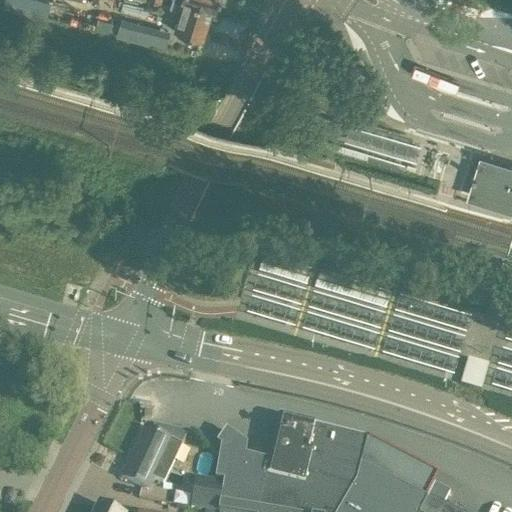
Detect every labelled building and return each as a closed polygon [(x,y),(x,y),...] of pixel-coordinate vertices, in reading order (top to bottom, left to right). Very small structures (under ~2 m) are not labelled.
[(45,15),(49,1),(46,0),(2,0),(2,2),(1,6),(44,18),(45,15)] [(189,0),(171,0),(169,6),(180,10),(173,31),(176,32),(176,33),(183,35),(183,34),(201,39),(210,7),(189,0)] [(140,24),(120,18),(116,34),(136,40),(142,42),(148,43),(152,27),(140,24)] [(301,137),(397,162),(401,146),(333,129),(334,125),(306,118),(301,137)] [(414,165),(434,172),(443,145),(422,138),(414,165)] [(469,191),(505,202),(511,204),(511,174),(478,164),(469,191)] [(382,303),(373,355),(436,365),(445,313),(382,303)] [(488,364),(466,358),(461,377),(458,385),(481,391),(483,384),(488,364)] [(0,410),(9,388),(0,384),(0,410)] [(356,482),(360,467),(366,441),(313,428),(313,429),(280,421),(269,464),(244,457),(247,447),(235,440),(226,453),(219,452),(214,482),(223,483),(222,486),(211,484),(205,511),(208,511),(347,511),(341,508),(355,484),(356,482)] [(132,456),(121,479),(146,491),(151,480),(163,486),(181,447),(170,442),(169,442),(146,431),(134,456),(132,456)] [(420,511),(426,501),(360,467),(356,482),(363,486),(349,511),(420,511)] [(194,481),(189,509),(205,511),(211,484),(194,481)] [(355,484),(341,508),(347,511),(349,511),(363,486),(356,482),(355,484)] [(453,511),(442,506),(449,494),(434,486),(426,501),(420,511),(453,511)]
